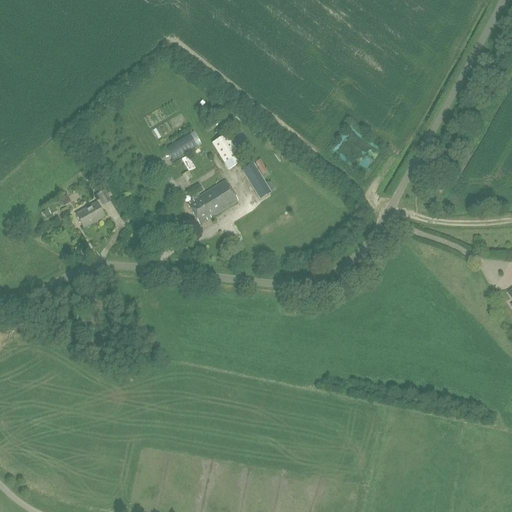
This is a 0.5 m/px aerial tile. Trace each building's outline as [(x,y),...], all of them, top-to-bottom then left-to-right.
[(226,135),(212,144),(229,171),(242,163),(226,135)] [(196,138),(168,155),(173,162),(200,145),(196,138)] [(191,173),(198,170),(191,155),(184,159),(191,173)] [(208,172),(218,165),(215,160),(205,167),(208,172)] [(267,160),(259,164),(261,168),(269,165),(267,160)] [(271,193),(253,165),(243,171),(261,200),(271,193)] [(172,170),(178,184),(186,180),(180,166),(172,170)] [(142,179),(131,187),(139,198),(150,190),(142,179)] [(240,206),(237,203),(238,202),(226,181),(187,205),(200,225),(222,211),(225,215),(240,206)] [(103,205),(112,201),(107,191),(98,195),(103,205)] [(83,229),(104,218),(97,204),(76,215),(83,229)] [(106,249),(100,258),(108,263),(114,255),(106,249)]
